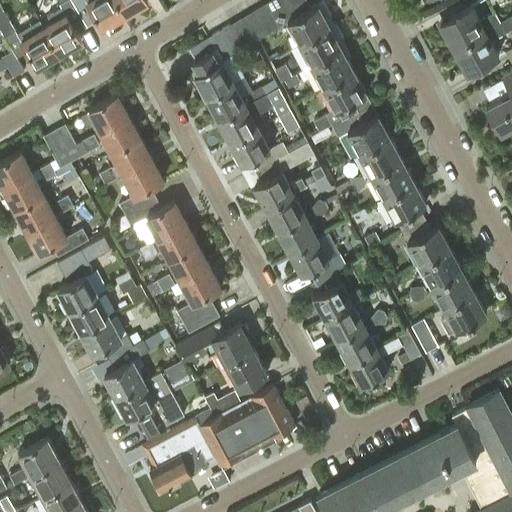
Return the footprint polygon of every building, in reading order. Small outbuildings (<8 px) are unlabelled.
[(72,0),(84,19),(95,13),(88,0),(87,0),(72,0)] [(117,0),(88,0),(95,13),(104,26),(125,13),(117,0)] [(147,0),(117,0),(125,13),(147,0)] [(278,0),(269,0),(267,2),(281,25),(288,21),(287,20),(290,19),(283,7),(278,0)] [(306,0),(295,0),(283,7),(290,19),(311,7),(306,0)] [(311,7),(290,19),(287,20),(288,21),(300,42),(336,22),(336,21),(333,23),(329,16),(332,14),(323,0),(319,3),(318,2),(311,7)] [(267,2),(256,7),(270,32),(281,25),(267,2)] [(0,3),(0,28),(5,36),(16,29),(0,3)] [(454,46),(499,20),(493,9),(479,17),(471,4),(440,21),(454,46)] [(44,26),(60,52),(81,39),(61,6),(47,14),(51,21),(44,26)] [(270,32),(256,7),(246,13),(260,37),(270,32)] [(511,13),(499,21),(499,20),(454,46),(467,70),(497,53),(490,40),(511,28),(511,13)] [(231,23),(245,46),(254,41),(242,18),(231,23)] [(344,36),(336,22),(300,42),(312,64),(343,47),(339,39),(344,36)] [(231,23),(221,29),(234,52),(245,46),(231,23)] [(60,52),(44,26),(21,39),(36,66),(60,52)] [(221,29),(211,34),(218,46),(225,57),(234,52),(221,29)] [(218,46),(211,34),(190,46),(197,58),(218,46)] [(207,95),(234,81),(222,59),(225,57),(218,46),(197,58),(193,60),(199,71),(195,73),(207,95)] [(343,47),(312,64),(306,68),(304,69),(306,73),(308,76),(316,72),(324,86),(355,69),(343,47)] [(13,50),(0,58),(0,70),(7,66),(14,76),(25,69),(13,50)] [(355,69),(324,86),(335,107),(325,112),(326,113),(313,119),(319,130),(331,123),(332,124),(373,102),(355,69)] [(511,70),(502,76),(511,92),(486,105),(501,134),(511,127),(511,70)] [(241,95),(234,81),(207,95),(219,117),(266,92),(262,84),(241,95)] [(279,85),(266,92),(219,117),(231,140),(258,126),(252,115),(274,104),(271,99),(283,94),(279,85)] [(100,129),(129,114),(117,92),(88,108),(100,129)] [(379,113),(373,102),(332,124),(337,135),(348,129),(360,152),(391,135),(379,113)] [(140,136),(129,114),(100,129),(112,151),(140,136)] [(82,153),(76,141),(66,123),(44,134),(56,157),(60,165),(70,159),(82,153)] [(269,146),(258,126),(231,140),(244,162),(250,159),(255,169),(308,140),(305,135),(285,145),(282,139),(269,146)] [(94,132),(76,141),(82,153),(100,144),(94,132)] [(391,135),(360,152),(372,174),(403,157),(391,135)] [(140,136),(112,151),(123,173),(152,157),(140,136)] [(308,140),(255,169),(261,180),(254,184),(267,207),(294,192),(294,191),(306,185),(301,175),(289,182),(282,170),(315,153),(308,140)] [(33,172),(32,170),(21,150),(0,161),(0,178),(4,187),(33,172)] [(123,173),(124,174),(135,194),(120,202),(126,212),(157,196),(151,186),(164,179),(152,157),(123,173)] [(415,179),(403,157),(372,174),(385,196),(415,179)] [(67,172),(68,171),(75,168),(70,159),(60,165),(54,168),(56,172),(58,176),(67,172)] [(42,175),(44,178),(56,172),(54,168),(50,161),(38,167),(42,175)] [(117,177),(111,165),(99,171),(105,183),(117,177)] [(33,172),(4,187),(16,208),(44,193),(36,178),(42,175),(38,167),(32,170),(33,172)] [(415,179),(385,196),(403,229),(425,216),(419,205),(428,201),(415,179)] [(67,192),(55,199),(62,211),(74,204),(67,192)] [(294,192),(267,207),(278,228),(306,213),(294,192)] [(56,214),(44,193),(16,208),(27,229),(56,214)] [(162,206),(157,196),(126,212),(132,224),(146,216),(157,237),(186,221),(175,199),(162,206)] [(312,210),(326,202),(324,199),(318,198),(310,206),(312,210)] [(327,205),(326,202),(312,210),(314,214),(325,212),(327,205)] [(306,213),(278,228),(290,250),(318,235),(306,213)] [(56,214),(27,229),(39,251),(52,244),(58,255),(88,239),(82,228),(68,236),(56,214)] [(425,216),(403,229),(421,262),(451,246),(438,223),(431,227),(425,216)] [(198,242),(186,221),(157,237),(169,258),(198,242)] [(104,235),(81,248),(87,259),(88,260),(111,247),(104,235)] [(318,235),(290,250),(302,272),(309,269),(314,279),(344,263),(346,262),(340,251),(329,256),(318,235)] [(152,239),(139,246),(145,258),(158,251),(152,239)] [(209,264),(198,242),(169,258),(180,279),(209,264)] [(463,268),(451,246),(421,262),(433,284),(463,268)] [(87,259),(81,248),(57,261),(63,272),(87,259)] [(88,260),(87,259),(63,272),(69,283),(59,288),(70,309),(99,294),(88,273),(93,270),(88,260)] [(344,263),(314,279),(320,291),(314,294),(326,316),(354,301),(363,297),(358,287),(349,292),(340,275),(348,271),(344,263)] [(174,283),(171,285),(175,293),(185,288),(192,302),(178,309),(189,330),(219,314),(208,292),(221,285),(209,264),(180,279),(180,280),(174,283)] [(119,284),(132,276),(127,268),(122,271),(122,272),(115,277),(119,284)] [(463,268),(433,284),(445,306),(475,289),(463,268)] [(171,285),(174,283),(169,272),(146,283),(152,295),(171,285)] [(137,284),(132,276),(119,284),(124,292),(137,284)] [(413,295),(427,287),(425,284),(413,286),(411,292),(413,295)] [(429,291),(427,287),(413,295),(414,298),(421,300),(429,291)] [(487,312),(475,289),(445,306),(449,313),(457,327),(457,328),(487,312)] [(99,294),(70,309),(82,331),(111,315),(99,294)] [(354,301),(326,316),(338,339),(366,324),(354,301)] [(372,320),(386,312),(385,310),(378,308),(370,317),(372,320)] [(388,315),(386,312),(372,320),(374,324),(386,322),(388,315)] [(111,315),(82,331),(94,354),(105,348),(110,358),(153,335),(152,333),(133,343),(129,335),(123,338),(111,315)] [(411,323),(426,350),(438,344),(423,317),(411,323)] [(225,361),(254,346),(240,321),(219,333),(213,322),(176,343),(188,365),(196,360),(194,357),(207,350),(209,354),(218,349),(225,361)] [(378,346),(377,344),(366,324),(338,339),(350,361),(378,346)] [(411,358),(421,352),(409,329),(398,335),(403,343),(411,358)] [(153,335),(110,358),(116,368),(105,374),(117,395),(162,371),(161,370),(145,378),(133,357),(158,344),(153,335)] [(378,346),(350,361),(362,383),(390,368),(382,353),(403,343),(398,335),(387,340),(377,344),(378,346)] [(0,367),(9,363),(0,346),(0,367)] [(254,346),(225,361),(239,386),(267,370),(254,346)] [(162,371),(117,395),(128,416),(139,411),(144,421),(139,424),(145,435),(185,413),(162,371)] [(264,416),(285,405),(273,383),(252,394),(264,416)] [(222,408),(240,399),(234,388),(218,397),(214,390),(205,396),(214,412),(223,408),(222,408)] [(456,422),(318,493),(327,511),(368,511),(461,464),(483,508),(474,511),(511,511),(511,413),(499,388),(467,404),(468,406),(452,414),(456,422)] [(212,414),(199,421),(212,445),(216,453),(214,454),(219,463),(294,423),(285,405),(264,416),(252,394),(241,400),(240,399),(222,408),(223,408),(214,412),(215,413),(212,414)] [(199,421),(212,414),(206,403),(194,409),(197,414),(196,414),(199,421)] [(212,445),(199,421),(196,414),(142,443),(154,464),(150,467),(161,488),(208,463),(201,451),(212,445)] [(31,472),(59,457),(48,436),(19,451),(26,464),(9,472),(14,482),(31,473),(31,472)] [(70,478),(59,457),(31,472),(31,473),(42,493),(70,478)] [(230,479),(224,468),(211,475),(210,479),(215,487),(230,479)] [(70,478),(42,493),(51,511),(58,511),(82,499),(70,478)] [(0,500),(6,511),(7,511),(15,508),(7,493),(0,497),(0,500)] [(302,511),(317,511),(310,497),(298,504),(302,511)] [(88,511),(82,499),(58,511),(88,511)]
